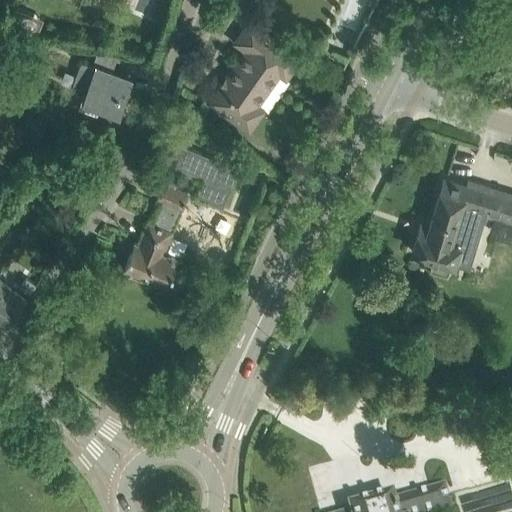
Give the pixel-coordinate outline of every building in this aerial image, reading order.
[(256,104),(279,72),(286,76),(300,56),(249,20),(235,40),(246,48),(227,76),(225,75),(219,84),(220,85),(209,100),(249,128),(263,108),(256,104)] [(119,113),(133,75),(96,61),(94,65),(81,60),(72,84),(85,89),(82,99),(119,113)] [(163,253),(187,193),(173,187),(179,171),(201,180),(195,196),(222,207),(238,168),(182,145),(166,184),(162,183),(156,199),(160,201),(151,223),(148,222),(139,245),(136,243),(125,270),(168,288),(175,271),(180,273),(184,262),(163,253)] [(161,180),(175,155),(162,149),(149,173),(161,180)] [(421,218),(411,251),(432,257),(429,269),(448,275),(451,263),(454,264),(460,245),(451,242),(461,207),(511,222),(511,193),(468,179),(466,184),(443,177),(430,221),(421,218)] [(0,323),(5,327),(26,297),(0,277),(0,323)] [(27,277),(20,287),(28,293),(36,283),(27,277)] [(412,325),(418,363),(433,360),(427,323),(412,325)] [(451,511),(444,488),(393,504),(392,500),(354,511),(451,511)]
